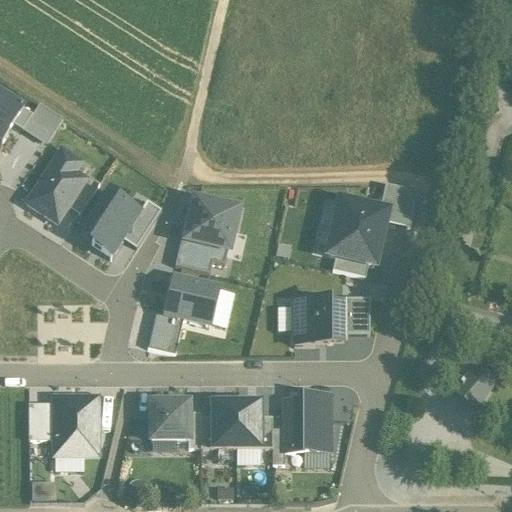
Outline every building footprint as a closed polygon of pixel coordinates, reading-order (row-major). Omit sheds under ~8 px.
[(0,98),(0,147),(13,129),(23,114),(0,98)] [(40,109),(32,120),(23,135),(45,150),(63,124),(40,109)] [(13,129),(23,135),(32,120),(23,114),(13,129)] [(62,155),(27,208),(57,228),(68,211),(85,185),(73,177),(80,167),(62,155)] [(85,185),(68,211),(79,219),(99,189),(87,182),(85,185)] [(399,192),(386,188),(379,216),(385,217),(384,224),(410,230),(414,213),(411,201),(405,195),(399,192)] [(92,248),(91,251),(110,263),(123,244),(138,220),(137,219),(124,211),(126,208),(108,196),(80,240),(92,248)] [(318,229),(335,233),(341,207),(324,203),(318,229)] [(123,244),(135,252),(160,214),(147,205),(137,219),(138,220),(123,244)] [(236,217),(194,207),(185,244),(185,245),(227,255),(236,217)] [(341,207),(335,233),(379,244),(384,224),(385,217),(379,216),(341,207)] [(335,233),(328,259),(335,261),(366,268),(373,270),(379,244),(335,233)] [(180,243),(174,271),(209,279),(212,267),(223,270),(227,255),(185,245),(185,244),(180,243)] [(366,268),(335,261),(332,274),(363,281),(366,268)] [(182,324),(209,330),(218,295),(173,284),(164,320),(182,324)] [(342,306),(342,339),(368,339),(368,303),(342,303),(342,306)] [(342,306),(293,307),(293,350),(328,350),(328,346),(342,346),(342,339),(342,306)] [(174,359),(182,324),(155,317),(146,352),(174,359)] [(476,372),(459,386),(458,384),(456,386),(458,387),(453,392),(452,392),(452,393),(475,412),(476,412),(477,411),(476,411),(491,384),(492,385),(492,383),(476,370),(475,371),(476,372)] [(210,405),(251,404),(251,386),(209,387),(210,405)] [(284,407),(284,458),(329,458),(328,401),(303,401),(303,407),(284,407)] [(96,404),(54,404),(54,410),(54,446),(54,461),(84,461),(84,457),(96,457),(96,404)] [(211,409),(211,455),(235,455),(235,409),(211,409)] [(259,409),(235,409),(235,455),(259,455),(259,423),(259,409)] [(28,446),(54,446),(54,410),(28,410),(28,446)] [(188,410),(150,410),(150,446),(188,446),(188,419),(188,410)] [(199,419),(188,419),(188,455),(199,455),(199,423),(199,419)] [(211,423),(199,423),(199,455),(211,455),(211,423)] [(259,423),(259,455),(271,455),(271,435),(271,423),(259,423)] [(283,434),(271,435),(272,471),(284,471),(284,458),(283,434)]
